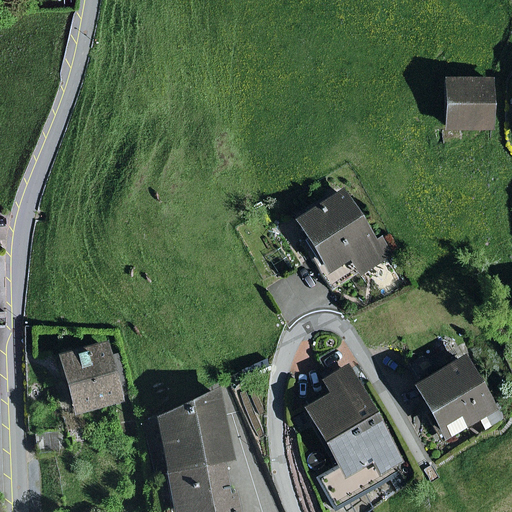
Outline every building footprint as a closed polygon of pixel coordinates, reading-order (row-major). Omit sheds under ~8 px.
[(495,137),(494,79),(445,80),(446,138),(495,137)] [(377,239),(346,183),(290,214),(326,278),(349,265),(357,278),(395,257),(384,236),(377,239)] [(125,401),(110,340),(60,353),(75,414),(125,401)] [(498,409),(464,352),(416,381),(450,438),(498,409)] [(404,463),(350,360),(321,375),(330,393),(309,404),(347,475),(375,461),(382,475),(404,463)] [(237,455),(220,387),(156,417),(165,473),(219,460),(237,455)] [(219,460),(165,473),(171,511),(242,511),(237,479),(224,481),(219,460)]
